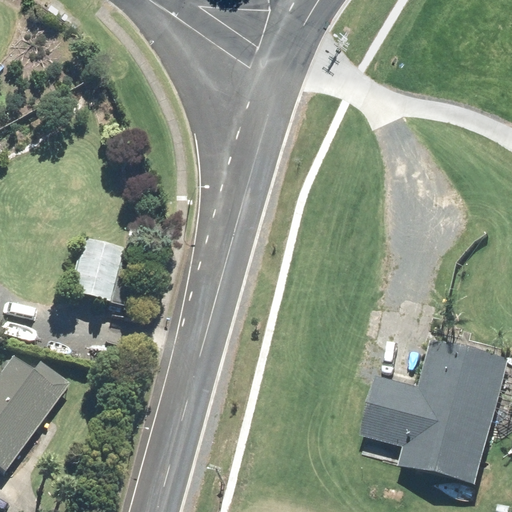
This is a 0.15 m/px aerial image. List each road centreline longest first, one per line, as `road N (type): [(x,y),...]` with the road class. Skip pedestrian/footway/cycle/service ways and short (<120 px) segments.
road 1 (secondary): [(157,511),(276,79)]
road 2 (tertiary): [(155,0),(276,79)]
